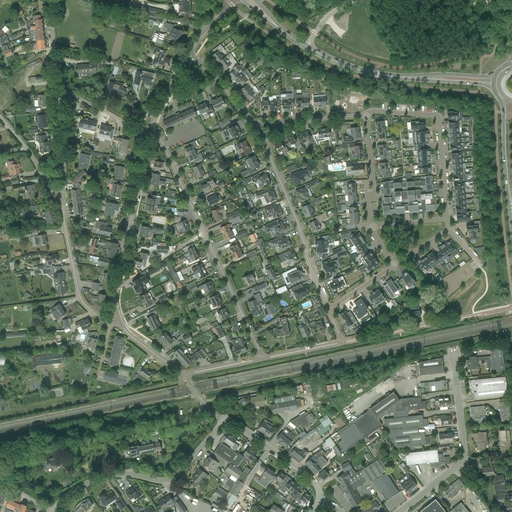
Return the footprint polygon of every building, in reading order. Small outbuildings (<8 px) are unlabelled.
[(188,12),(187,0),(179,0),(173,0),(173,4),(178,4),(178,12),(188,12)] [(41,19),(40,15),(35,16),(32,16),(32,20),(30,21),(30,22),(28,23),(28,26),(42,24),(42,19),(41,19)] [(166,23),(165,27),(165,28),(167,29),(169,32),(170,32),(169,35),(167,37),(178,43),(184,33),(174,27),(173,25),(166,23)] [(155,33),(152,41),(155,42),(162,44),(162,42),(165,35),(158,33),(158,34),(155,33)] [(7,37),(0,39),(0,41),(1,45),(9,42),(7,37)] [(45,49),(44,40),(36,41),(37,43),(30,44),(31,50),(37,49),(45,49)] [(217,64),(218,63),(224,58),(220,53),(224,50),(223,49),(220,45),(213,50),(215,53),(211,56),(217,64)] [(154,59),(152,65),(158,67),(163,69),(164,65),(165,62),(164,62),(163,62),(166,51),(161,50),(155,48),(153,54),(155,55),(157,56),(155,60),(154,59)] [(25,62),(35,56),(33,53),(23,59),(25,62)] [(232,59),(228,55),(225,57),(224,58),(218,63),(224,70),(228,67),(230,70),(231,69),(237,64),(233,58),(232,59)] [(230,74),(228,75),(232,80),(232,81),(233,79),(239,75),(238,75),(236,72),(240,70),(239,69),(242,67),(240,65),(239,63),(237,64),(231,69),(233,71),(230,74)] [(76,74),(96,72),(96,64),(80,65),(75,66),(76,74)] [(126,72),(131,68),(127,64),(122,68),(126,72)] [(137,71),(134,84),(138,85),(140,80),(147,82),(152,83),(153,78),(154,74),(141,71),(140,72),(137,71)] [(239,75),(233,79),(237,84),(239,83),(241,85),(242,85),(242,84),(248,80),(250,79),(244,71),(240,74),(238,75),(239,75)] [(243,87),(239,91),(240,91),(239,92),(242,95),(242,94),(243,95),(251,89),(249,86),(251,84),(251,83),(250,81),(248,80),(242,84),(242,85),(243,87)] [(114,81),(113,83),(109,82),(107,90),(106,94),(111,96),(112,91),(117,92),(117,94),(117,95),(121,96),(122,95),(122,94),(124,94),(126,89),(122,88),(123,84),(114,81)] [(251,89),(243,95),(244,96),(243,97),(245,100),(246,99),(247,100),(251,97),(253,100),(258,95),(261,92),(259,90),(258,91),(256,93),(252,88),(251,89)] [(292,90),(292,94),(292,95),(293,95),(293,96),(294,96),(294,101),(296,100),(296,109),(300,108),(300,110),(302,109),(301,97),(302,97),(301,95),(298,96),(296,96),(295,89),(292,90)] [(324,98),(319,98),(320,108),(322,108),(322,107),(326,106),(326,105),(330,105),(329,99),(329,92),(329,91),(324,91),(325,95),(325,96),(324,96),(324,98)] [(38,96),(34,96),(34,99),(38,99),(39,107),(47,106),(46,106),(46,102),(45,102),(45,95),(40,96),(38,96)] [(286,97),(281,98),(281,99),(282,109),(283,109),(284,111),(290,110),(290,106),(293,106),(293,100),(293,96),(293,95),(292,95),(286,95),(286,96),(286,97)] [(224,103),(221,97),(215,100),(215,98),(210,100),(214,109),(222,106),(223,108),(227,106),(225,102),(224,103)] [(280,107),(280,102),(279,98),(272,99),(272,102),(269,102),(269,111),(269,112),(276,111),(276,106),(280,106),(280,107)] [(262,104),(260,104),(261,112),(269,111),(269,102),(268,99),(262,100),(262,104)] [(207,107),(205,103),(196,106),(198,110),(196,112),(198,115),(200,114),(202,117),(208,114),(208,115),(209,115),(213,112),(210,106),(207,107)] [(170,128),(196,116),(193,108),(179,114),(179,112),(175,114),(175,116),(162,122),(166,130),(170,128)] [(450,112),(446,112),(447,115),(448,118),(448,119),(451,119),(451,122),(457,121),(458,121),(461,121),(462,121),(468,120),(471,120),(471,117),(463,118),(462,118),(462,117),(457,118),(457,113),(453,113),(453,112),(450,112)] [(38,116),(37,116),(38,128),(39,128),(49,127),(49,121),(48,121),(47,115),(38,116)] [(79,126),(78,127),(79,128),(86,129),(94,131),(96,122),(88,120),(88,119),(87,119),(86,118),(85,119),(84,120),(80,119),(79,126)] [(221,122),(223,127),(230,123),(228,118),(221,122)] [(386,121),(385,118),(378,118),(378,119),(379,119),(380,121),(375,122),(375,128),(384,127),(384,121),(386,121)] [(100,125),(98,136),(103,137),(103,135),(108,136),(107,138),(111,139),(113,130),(111,129),(111,128),(107,127),(107,126),(107,127),(106,126),(106,127),(105,126),(104,126),(100,125)] [(225,131),(221,133),(224,138),(227,136),(231,134),(233,138),(236,137),(241,135),(236,125),(232,127),(229,129),(228,129),(227,130),(225,131)] [(325,127),(322,128),(325,141),(324,137),(329,137),(329,140),(330,140),(331,142),(336,141),(334,131),(331,131),(331,133),(329,133),(329,132),(328,128),(325,129),(325,127)] [(312,135),(315,142),(317,145),(319,144),(319,142),(325,141),(322,128),(320,128),(320,129),(317,130),(318,134),(312,135)] [(343,143),(354,142),(354,141),(354,138),(360,138),(360,133),(359,133),(358,128),(350,128),(351,136),(343,137),(343,143)] [(424,128),(411,130),(412,138),(428,137),(428,134),(427,134),(427,131),(422,132),(422,129),(424,129),(424,128)] [(302,134),(299,136),(301,140),(302,143),(306,142),(308,141),(309,143),(312,142),(312,143),(315,142),(312,135),(309,137),(307,131),(304,133),(304,134),(302,134)] [(385,139),(385,133),(376,134),(376,139),(381,139),(381,142),(387,141),(391,141),(391,138),(385,139)] [(44,135),(36,136),(36,140),(39,140),(39,143),(40,143),(40,152),(49,152),(49,146),(49,142),(45,142),(45,139),(44,135)] [(298,147),(299,149),(300,152),(303,150),(302,147),(298,138),(295,140),(293,135),(286,138),(289,143),(286,144),(287,147),(290,145),(292,150),(298,147)] [(428,137),(412,138),(413,147),(423,147),(423,144),(428,143),(428,137)] [(121,139),(117,138),(116,143),(120,144),(118,153),(117,153),(116,158),(125,160),(127,150),(126,150),(128,140),(121,139)] [(187,155),(195,152),(193,149),(197,147),(195,141),(190,143),(186,145),(187,148),(184,149),(187,155)] [(248,148),(245,141),(237,145),(234,146),(236,151),(238,150),(241,157),(251,152),(249,148),(248,148)] [(282,145),(280,141),(274,144),(278,153),(281,151),(282,152),(283,152),(284,154),(288,151),(287,149),(285,144),(282,145)] [(377,151),(386,151),(386,145),(388,144),(387,141),(381,142),(382,145),(377,145),(377,151)] [(101,142),(100,151),(108,152),(109,143),(101,142)] [(351,143),(348,144),(349,152),(351,151),(352,158),(353,158),(353,159),(357,159),(356,158),(362,157),(361,150),(361,146),(356,146),(356,143),(351,143)] [(423,147),(413,147),(413,148),(414,147),(414,151),(417,150),(417,156),(430,155),(429,151),(429,149),(423,150),(423,147)] [(386,151),(377,151),(378,157),(383,157),(383,160),(389,159),(389,156),(391,156),(390,150),(386,151)] [(196,155),(195,152),(187,155),(189,161),(193,160),(194,163),(203,159),(200,153),(196,155)] [(87,168),(89,155),(81,154),(78,167),(87,168)] [(430,155),(417,156),(418,165),(417,165),(427,164),(427,161),(430,161),(429,155),(430,155)] [(240,173),(242,178),(249,174),(250,174),(251,173),(256,171),(254,168),(259,166),(254,156),(250,158),(246,160),(250,167),(249,168),(247,170),(240,173)] [(162,168),(163,163),(161,163),(158,162),(159,158),(153,157),(152,161),(155,161),(154,164),(153,169),(154,169),(154,171),(161,172),(165,173),(165,172),(160,171),(161,167),(162,168)] [(389,159),(383,160),(383,163),(378,163),(379,169),(388,168),(392,168),(390,165),(390,162),(389,162),(389,159)] [(14,165),(13,161),(7,162),(9,175),(2,177),(3,181),(16,178),(15,174),(19,173),(18,167),(19,167),(19,164),(14,165)] [(308,171),(317,167),(314,161),(305,165),(308,171)] [(352,167),(352,163),(346,164),(346,170),(351,170),(351,175),(355,175),(356,175),(358,175),(359,174),(363,174),(362,166),(352,167)] [(427,164),(417,165),(417,169),(418,169),(419,174),(423,174),(423,175),(428,174),(428,173),(431,173),(430,167),(427,167),(427,164)] [(197,178),(202,176),(204,175),(200,165),(192,168),(197,178)] [(288,173),(295,170),(293,165),(285,168),(288,173)] [(121,180),(123,168),(115,166),(113,178),(121,180)] [(388,171),(388,168),(379,169),(379,175),(384,175),(385,177),(383,177),(383,178),(391,177),(390,172),(389,171),(388,171)] [(78,184),(78,182),(87,174),(82,170),(71,181),(75,185),(76,189),(71,190),(75,215),(83,214),(79,189),(79,188),(79,187),(80,187),(80,186),(80,185),(80,184),(79,184),(78,184)] [(307,175),(305,170),(301,172),(300,171),(291,175),(291,176),(289,177),(290,178),(291,180),(291,181),(293,181),(295,185),(299,183),(299,184),(301,183),(303,182),(304,181),(303,177),(307,175)] [(159,177),(161,172),(154,171),(154,174),(152,173),(151,179),(165,182),(166,179),(159,177)] [(258,176),(257,174),(250,177),(253,182),(255,181),(256,184),(257,183),(259,187),(265,185),(266,186),(270,183),(268,181),(269,180),(266,174),(264,175),(264,174),(261,177),(260,176),(258,176)] [(419,181),(406,182),(406,187),(412,186),(425,185),(430,185),(430,181),(432,180),(431,176),(425,176),(425,181),(419,182),(419,181)] [(205,184),(201,186),(203,192),(210,189),(216,186),(214,182),(212,179),(206,182),(207,184),(205,184)] [(111,192),(110,196),(112,196),(113,196),(115,198),(118,199),(118,198),(119,198),(121,186),(122,185),(123,185),(124,183),(118,182),(113,181),(112,180),(111,180),(111,184),(112,184),(111,192)] [(306,188),(318,183),(317,180),(305,185),(306,188)] [(343,186),(342,186),(343,190),(344,190),(355,189),(354,183),(351,184),(351,181),(343,181),(343,184),(343,186)] [(26,193),(21,193),(23,200),(27,199),(30,198),(35,197),(34,193),(33,190),(35,189),(34,185),(29,186),(24,187),(26,193)] [(407,191),(407,196),(414,195),(420,195),(431,194),(431,190),(433,190),(432,185),(430,185),(425,185),(426,190),(420,190),(412,190),(407,191)] [(298,202),(303,200),(309,198),(305,188),(295,192),(298,197),(296,197),(298,202)] [(383,189),(381,189),(381,194),(383,194),(383,198),(390,197),(394,197),(407,196),(407,191),(396,192),(394,192),(394,193),(390,193),(389,188),(383,189)] [(276,198),(275,195),(274,195),(272,191),(271,191),(271,192),(270,193),(268,189),(264,191),(255,195),(257,199),(262,196),(264,197),(267,203),(271,201),(276,199),(275,199),(276,198)] [(247,193),(241,196),(244,202),(245,202),(246,203),(248,202),(250,206),(252,210),(254,209),(250,199),(249,196),(247,193)] [(147,198),(146,204),(159,206),(159,204),(158,204),(160,196),(156,196),(156,195),(156,196),(151,195),(151,194),(150,198),(147,198)] [(421,205),(421,210),(421,211),(426,211),(435,211),(434,201),(434,198),(431,198),(431,194),(420,195),(421,205)] [(215,195),(206,199),(209,206),(218,202),(215,195)] [(345,201),(345,202),(345,205),(353,204),(353,201),(356,201),(355,195),(348,196),(348,201),(345,201)] [(414,195),(407,196),(407,199),(408,204),(408,211),(408,213),(409,213),(418,212),(418,210),(421,210),(421,205),(417,206),(417,205),(413,205),(412,200),(414,200),(414,195)] [(314,214),(312,208),(314,207),(313,204),(322,200),(321,196),(304,203),(305,206),(302,207),(304,211),(305,213),(305,214),(306,217),(311,215),(311,216),(312,216),(312,215),(314,214)] [(407,196),(394,197),(395,209),(395,213),(395,214),(403,213),(403,211),(408,211),(408,204),(403,205),(404,206),(400,206),(399,201),(401,201),(401,200),(407,199),(407,196)] [(395,213),(395,209),(389,210),(388,206),(387,203),(391,202),(390,197),(383,198),(384,201),(382,201),(382,203),(382,205),(383,205),(383,206),(382,206),(383,215),(389,215),(389,214),(395,213)] [(89,207),(95,206),(94,202),(97,202),(97,198),(92,199),(92,202),(88,202),(89,207)] [(118,211),(119,205),(107,202),(104,214),(112,216),(114,210),(118,211)] [(146,204),(144,210),(148,210),(147,213),(147,214),(152,214),(155,214),(156,214),(157,209),(161,210),(162,207),(159,206),(146,204)] [(345,205),(344,205),(344,208),(344,209),(349,209),(349,213),(357,213),(356,207),(353,207),(353,204),(345,205)] [(272,216),(273,219),(276,217),(276,218),(277,217),(282,215),(279,206),(275,207),(274,205),(270,207),(264,209),(267,215),(268,218),(272,216)] [(38,206),(25,207),(25,214),(29,214),(30,214),(38,213),(38,206)] [(220,208),(212,211),(216,221),(222,218),(219,213),(224,211),(224,210),(222,207),(222,206),(219,207),(220,208)] [(258,218),(257,214),(256,213),(254,209),(252,210),(254,215),(248,218),(250,222),(258,218)] [(47,224),(51,223),(56,222),(53,210),(48,212),(45,213),(41,213),(43,220),(44,225),(47,224)] [(229,221),(239,216),(240,216),(238,210),(226,215),(229,221)] [(471,215),(471,211),(461,212),(461,215),(456,216),(457,222),(469,221),(469,215),(471,215)] [(320,228),(318,224),(322,222),(321,221),(328,218),(326,214),(325,213),(311,219),(312,222),(309,223),(309,225),(310,225),(311,226),(310,226),(312,232),(313,231),(314,232),(317,231),(317,230),(320,228)] [(181,217),(174,216),(174,217),(172,217),(172,221),(174,221),(175,224),(173,225),(175,228),(178,232),(177,233),(178,236),(182,234),(181,232),(189,229),(185,220),(181,223),(180,220),(180,217),(181,217)] [(241,221),(239,216),(229,221),(230,220),(232,225),(241,221)] [(346,230),(355,228),(355,224),(358,224),(357,218),(350,219),(350,225),(346,225),(346,230)] [(270,223),(263,226),(265,230),(266,233),(270,231),(272,236),(276,235),(285,231),(281,222),(278,223),(277,220),(272,222),(270,223)] [(466,232),(468,232),(469,239),(471,239),(471,240),(475,239),(474,238),(476,238),(475,231),(477,231),(477,227),(482,226),(481,221),(474,221),(474,226),(473,226),(469,226),(469,227),(465,227),(466,232)] [(107,224),(107,223),(96,222),(94,228),(99,229),(98,234),(105,235),(109,236),(111,228),(105,227),(106,223),(107,224)] [(230,231),(228,228),(230,227),(228,224),(220,228),(223,234),(231,230),(230,231)] [(162,230),(162,227),(153,226),(152,228),(141,226),(139,235),(147,236),(148,231),(152,232),(161,234),(161,233),(162,232),(163,231),(162,230)] [(225,240),(234,236),(231,230),(223,234),(225,240)] [(21,239),(32,236),(30,231),(20,234),(14,234),(15,239),(21,238),(21,239)] [(354,244),(354,245),(362,239),(360,236),(359,237),(358,234),(356,235),(354,232),(351,234),(350,232),(340,235),(341,239),(348,238),(353,245),(354,244)] [(36,246),(40,245),(47,244),(45,235),(34,237),(36,246)] [(277,238),(269,242),(271,247),(272,249),(276,247),(278,251),(280,251),(282,250),(283,250),(285,249),(291,246),(288,239),(287,237),(284,238),(283,239),(281,236),(277,238)] [(315,244),(315,245),(315,247),(316,247),(318,257),(318,256),(322,255),(322,254),(327,253),(326,249),(327,249),(327,248),(327,249),(326,242),(325,242),(324,237),(325,237),(325,236),(317,238),(318,241),(315,242),(315,244)] [(90,246),(89,253),(109,257),(114,258),(117,244),(112,243),(105,241),(105,244),(98,242),(98,240),(92,238),(92,239),(90,246)] [(362,239),(354,245),(356,248),(355,248),(357,251),(358,251),(360,253),(360,254),(366,250),(365,250),(365,249),(364,247),(366,246),(364,243),(362,239)] [(454,245),(453,245),(450,240),(444,244),(450,252),(451,255),(453,257),(458,253),(456,250),(457,250),(454,245)] [(259,241),(254,243),(248,246),(249,249),(251,248),(250,247),(255,245),(255,247),(256,246),(258,246),(261,251),(263,250),(263,249),(259,241)] [(240,250),(237,244),(229,248),(232,254),(239,251),(240,250)] [(438,254),(437,255),(442,261),(443,261),(445,259),(448,257),(446,254),(450,252),(444,244),(443,245),(443,244),(440,247),(439,248),(438,249),(440,253),(438,254)] [(343,246),(332,251),(333,255),(336,254),(345,251),(344,250),(345,250),(343,246)] [(180,260),(189,256),(196,253),(193,247),(187,250),(188,253),(183,255),(184,256),(179,258),(180,260)] [(133,261),(133,262),(133,263),(133,264),(136,265),(136,266),(136,267),(137,267),(137,268),(138,268),(139,268),(140,268),(141,267),(141,266),(141,265),(145,266),(147,257),(148,252),(141,250),(140,255),(140,257),(138,257),(138,258),(135,257),(134,261),(133,261)] [(240,250),(239,251),(232,254),(231,255),(232,257),(232,258),(233,257),(234,260),(243,256),(242,253),(240,250)] [(346,255),(345,251),(336,254),(338,259),(346,255)] [(362,257),(360,258),(364,264),(364,265),(375,258),(373,255),(370,252),(368,253),(366,251),(361,254),(362,257)] [(289,255),(288,252),(278,256),(281,263),(286,261),(288,265),(289,265),(290,266),(291,266),(291,265),(292,265),(292,264),(293,264),(292,263),(297,261),(294,253),(289,255)] [(427,256),(426,257),(433,267),(442,261),(437,255),(435,256),(432,252),(431,253),(430,253),(427,255),(427,256)] [(47,253),(39,255),(41,260),(45,259),(46,263),(43,263),(44,265),(45,265),(45,268),(53,267),(54,267),(54,266),(52,266),(51,264),(53,263),(58,262),(56,255),(51,256),(51,255),(48,256),(47,253)] [(188,264),(199,259),(196,253),(189,256),(180,260),(181,263),(187,260),(188,264)] [(112,261),(106,259),(98,258),(90,256),(89,260),(97,262),(97,263),(99,264),(99,266),(104,267),(105,265),(107,266),(110,266),(112,267),(113,266),(114,266),(114,264),(114,263),(113,263),(114,261),(112,261)] [(433,267),(426,257),(421,260),(421,261),(420,261),(419,261),(419,262),(420,264),(418,265),(422,271),(425,269),(426,272),(433,267)] [(364,264),(358,269),(361,274),(364,272),(363,270),(366,268),(367,267),(369,270),(370,270),(379,264),(376,260),(375,258),(364,265),(364,264)] [(329,260),(322,263),(323,267),(322,267),(324,270),(326,273),(329,272),(330,274),(331,277),(336,275),(335,272),(338,271),(337,268),(334,261),(330,263),(329,260)] [(150,274),(166,265),(164,261),(148,270),(150,274)] [(197,273),(204,270),(201,264),(194,267),(195,268),(191,269),(194,274),(197,273)] [(270,265),(264,268),(268,276),(270,280),(276,277),(270,265)] [(54,274),(53,267),(45,268),(45,269),(40,269),(42,271),(43,274),(46,274),(53,279),(55,289),(56,295),(61,294),(65,293),(63,278),(64,278),(63,272),(54,274)] [(296,267),(282,274),(284,277),(287,276),(290,283),(301,279),(300,276),(302,275),(300,270),(297,271),(296,267)] [(200,279),(202,278),(207,276),(204,270),(197,273),(194,274),(193,275),(194,278),(198,280),(200,279)] [(403,277),(399,280),(404,287),(406,285),(408,287),(415,283),(405,271),(401,274),(403,277)] [(175,283),(180,281),(176,272),(175,273),(171,275),(175,283)] [(109,284),(111,275),(103,273),(101,283),(109,284)] [(246,285),(250,282),(251,282),(250,282),(254,280),(251,274),(243,278),(246,285)] [(141,277),(133,281),(135,285),(134,286),(133,287),(134,287),(133,288),(135,292),(136,292),(136,293),(137,292),(137,293),(146,289),(144,284),(145,284),(149,282),(148,280),(146,276),(141,278),(141,277)] [(334,283),(329,285),(332,292),(343,287),(342,283),(344,282),(342,276),(339,278),(339,277),(333,280),(334,283)] [(386,284),(384,286),(383,285),(383,286),(392,299),(393,299),(396,297),(393,293),(397,290),(398,292),(402,290),(399,285),(398,285),(399,286),(398,286),(397,284),(398,284),(395,280),(392,282),(390,279),(390,280),(389,280),(388,281),(386,282),(385,282),(386,284)] [(214,290),(210,281),(199,286),(201,290),(204,289),(206,293),(214,290)] [(301,284),(290,289),(292,292),(293,292),(296,299),(300,297),(301,297),(305,296),(305,295),(309,294),(307,289),(306,286),(305,286),(302,288),(301,284)] [(285,286),(275,290),(277,295),(287,290),(285,286)] [(373,299),(370,301),(374,307),(380,303),(378,300),(383,296),(378,290),(378,289),(374,292),(373,292),(372,293),(372,294),(370,296),(373,299)] [(151,301),(147,293),(139,297),(144,308),(155,303),(153,299),(151,301)] [(252,301),(248,303),(250,308),(261,302),(261,303),(263,302),(262,300),(260,296),(259,293),(253,296),(255,299),(255,300),(252,301)] [(104,303),(106,295),(98,294),(98,297),(92,296),(91,300),(104,303)] [(213,296),(209,298),(211,304),(213,308),(216,307),(217,306),(220,305),(222,304),(217,294),(213,296)] [(357,307),(353,311),(358,319),(363,316),(361,313),(365,311),(368,309),(366,306),(360,298),(354,302),(357,307)] [(394,299),(392,301),(391,300),(389,301),(394,308),(398,306),(394,299)] [(261,302),(250,308),(252,313),(253,312),(254,315),(256,316),(261,313),(258,307),(262,305),(261,303),(261,302)] [(51,309),(50,310),(56,320),(58,319),(61,317),(65,314),(59,304),(51,309)] [(321,307),(319,304),(315,305),(317,309),(316,310),(319,318),(325,315),(322,307),(321,307)] [(412,319),(420,317),(419,312),(417,304),(412,305),(414,311),(410,311),(411,314),(409,315),(409,316),(409,318),(410,319),(412,318),(412,319)] [(270,305),(265,307),(266,310),(268,314),(268,315),(271,314),(274,313),(276,312),(274,307),(271,308),(270,305)] [(229,317),(228,314),(225,308),(220,310),(217,312),(221,321),(224,319),(229,317)] [(152,330),(156,328),(160,326),(155,315),(157,313),(156,310),(147,314),(149,317),(146,318),(152,330)] [(345,311),(339,315),(342,319),(342,320),(344,323),(347,327),(353,323),(354,323),(356,322),(356,321),(349,311),(349,312),(347,313),(345,311)] [(289,335),(286,317),(279,318),(279,322),(280,322),(282,329),(277,330),(276,328),(273,328),(275,337),(289,335)] [(70,329),(69,326),(72,324),(71,318),(62,320),(65,330),(70,329)] [(230,320),(233,328),(238,327),(235,318),(230,320)] [(91,326),(88,319),(82,322),(81,321),(75,324),(77,328),(81,326),(82,330),(91,326)] [(314,322),(310,323),(310,325),(312,329),(314,333),(324,329),(322,324),(320,321),(314,323),(314,322)] [(219,339),(225,336),(219,325),(218,326),(214,328),(219,339)] [(303,338),(309,335),(305,326),(299,329),(303,338)] [(80,337),(79,338),(84,339),(84,342),(86,342),(85,347),(94,349),(97,339),(94,338),(96,332),(84,333),(81,333),(80,337)] [(165,332),(163,334),(159,338),(167,347),(171,343),(173,341),(174,343),(176,341),(173,337),(171,339),(165,332)] [(116,368),(124,338),(115,336),(107,366),(116,368)] [(247,351),(241,337),(237,339),(240,345),(240,346),(241,349),(242,349),(243,353),(247,351)] [(232,340),(231,341),(232,343),(232,344),(234,351),(236,355),(243,353),(242,349),(241,349),(240,346),(240,345),(236,347),(234,340),(232,340)] [(178,359),(184,354),(189,352),(189,351),(189,352),(186,348),(183,345),(179,348),(173,353),(173,354),(178,359)] [(504,371),(502,348),(490,350),(491,356),(476,358),(476,356),(469,357),(469,360),(466,360),(467,369),(477,368),(476,362),(491,360),(492,372),(504,371)] [(184,354),(178,359),(181,362),(182,364),(185,367),(191,362),(193,360),(192,359),(193,358),(194,360),(196,361),(199,359),(201,361),(206,357),(207,356),(201,349),(200,351),(199,350),(190,357),(188,354),(186,356),(184,354)] [(419,375),(438,373),(443,373),(441,358),(418,363),(418,368),(419,375)] [(135,373),(131,378),(134,381),(137,377),(138,378),(141,377),(142,376),(147,379),(151,373),(143,368),(142,370),(139,374),(139,373),(136,371),(135,373)] [(119,370),(118,375),(106,372),(104,379),(125,385),(128,373),(119,370)] [(505,377),(468,381),(469,387),(471,387),(471,393),(473,393),(474,399),(503,396),(507,396),(507,392),(505,377)] [(444,389),(444,384),(444,380),(440,381),(420,383),(420,387),(434,386),(435,390),(444,389)] [(393,392),(374,405),(382,417),(388,413),(393,412),(417,410),(416,402),(415,398),(407,399),(398,400),(393,392)] [(263,403),(265,403),(263,395),(256,396),(256,397),(250,398),(252,408),(258,406),(258,407),(264,406),(263,403)] [(295,402),(295,400),(294,395),(274,399),(275,404),(270,405),(272,414),(297,410),(296,407),(301,406),(300,401),(295,402)] [(238,401),(240,406),(246,403),(243,398),(238,401)] [(444,399),(444,398),(435,399),(435,403),(439,403),(439,407),(440,407),(441,410),(445,409),(445,407),(449,406),(448,398),(444,399)] [(421,401),(416,402),(417,410),(422,409),(421,405),(425,404),(425,401),(421,401)] [(508,402),(499,402),(499,403),(500,413),(496,413),(497,422),(508,421),(510,420),(509,417),(508,402)] [(370,409),(378,420),(382,417),(374,405),(370,408),(370,409)] [(485,418),(484,406),(470,408),(470,416),(472,416),(473,424),(479,423),(478,419),(480,419),(480,418),(485,418)] [(344,452),(372,433),(368,428),(370,427),(367,423),(371,420),(374,424),(375,424),(378,428),(382,426),(378,420),(370,409),(336,433),(342,440),(337,443),(344,452)] [(306,412),(291,421),(298,427),(300,424),(303,427),(304,426),(305,428),(307,427),(306,425),(315,419),(311,413),(308,415),(306,412)] [(423,419),(422,415),(417,416),(384,419),(385,431),(422,427),(427,427),(428,430),(434,429),(434,424),(427,425),(427,419),(423,419)] [(446,417),(446,416),(436,417),(437,421),(441,421),(441,425),(451,424),(450,416),(446,417)] [(264,420),(258,429),(269,438),(275,430),(271,427),(272,425),(264,420)] [(368,428),(372,433),(378,428),(375,424),(374,424),(371,420),(367,423),(370,427),(368,428)] [(294,449),(290,453),(296,457),(294,459),(299,463),(301,461),(304,457),(306,455),(308,453),(303,449),(301,452),(300,451),(305,447),(306,449),(320,438),(319,436),(326,431),(321,424),(314,429),(293,445),(291,447),(294,449)] [(280,434),(276,439),(279,441),(278,442),(282,446),(292,434),(291,434),(294,430),(295,429),(297,428),(295,427),(293,429),(290,433),(289,431),(287,433),(283,430),(281,434),(280,434)] [(417,428),(385,431),(388,437),(396,448),(405,447),(406,453),(410,453),(409,447),(410,447),(421,445),(429,444),(428,437),(425,437),(424,433),(418,434),(417,428)] [(505,431),(505,430),(499,431),(500,443),(501,453),(511,452),(509,431),(505,431)] [(486,442),(485,432),(472,434),(473,441),(475,441),(476,451),(484,450),(483,446),(488,445),(488,442),(486,442)] [(446,444),(446,443),(453,442),(452,433),(439,434),(440,445),(437,445),(438,450),(448,448),(448,444),(446,444)] [(221,440),(223,441),(231,446),(229,448),(234,452),(238,446),(237,445),(234,443),(236,440),(228,434),(226,437),(224,436),(221,440)] [(286,449),(289,445),(291,442),(290,442),(294,436),(292,434),(282,446),(286,449)] [(371,443),(377,437),(375,434),(368,439),(371,443)] [(334,445),(335,445),(330,437),(325,440),(326,442),(325,442),(330,448),(334,445)] [(147,445),(138,447),(139,454),(153,451),(154,454),(156,453),(156,451),(161,450),(160,447),(159,443),(153,444),(153,443),(149,443),(147,443),(147,445)] [(220,443),(214,452),(218,455),(220,457),(230,464),(237,454),(222,443),(220,443)] [(335,445),(332,447),(338,457),(342,455),(335,445)] [(139,454),(138,447),(138,446),(127,448),(127,450),(125,450),(126,455),(128,455),(129,457),(139,454)] [(254,458),(257,454),(248,447),(242,455),(239,453),(236,457),(232,464),(238,468),(245,456),(252,461),(254,458)] [(308,460),(305,464),(309,468),(315,463),(314,463),(317,460),(318,459),(321,456),(322,455),(324,453),(322,450),(321,450),(313,455),(313,456),(308,460)] [(437,450),(415,452),(410,453),(406,453),(405,453),(406,465),(430,463),(431,467),(440,466),(440,464),(442,463),(441,454),(437,455),(437,450)] [(46,460),(41,461),(43,470),(48,469),(48,468),(52,467),(52,469),(57,468),(56,466),(63,465),(62,458),(59,459),(58,458),(58,457),(46,460)] [(213,460),(209,457),(207,460),(206,459),(203,464),(207,467),(213,471),(218,464),(213,460)] [(315,463),(309,468),(315,474),(321,469),(328,463),(325,460),(322,463),(318,459),(317,460),(314,463),(315,463)] [(398,493),(396,488),(385,473),(380,464),(382,463),(379,459),(360,470),(367,481),(372,489),(375,492),(379,490),(386,501),(398,493)] [(344,474),(336,478),(339,483),(353,475),(350,469),(351,468),(352,468),(348,462),(341,466),(343,471),(345,473),(344,474)] [(407,474),(410,472),(406,466),(403,462),(399,465),(407,474)] [(231,489),(237,479),(242,473),(242,472),(230,464),(225,471),(237,479),(235,482),(229,478),(225,484),(231,489)] [(267,468),(262,465),(260,468),(265,472),(263,474),(260,478),(267,483),(271,479),(272,477),(273,475),(275,473),(267,468)] [(483,477),(493,476),(493,474),(492,467),(482,468),(483,477)] [(197,490),(208,476),(199,469),(195,474),(192,479),(195,481),(191,485),(194,487),(195,488),(197,490)] [(327,477),(333,472),(331,469),(327,473),(324,470),(322,472),(318,475),(323,481),(327,477)] [(367,481),(360,470),(353,475),(339,483),(341,487),(339,489),(339,488),(339,489),(341,492),(341,491),(343,490),(352,507),(362,503),(359,498),(355,489),(360,486),(361,486),(361,485),(367,481)] [(237,479),(244,484),(247,476),(242,472),(237,479)] [(280,488),(285,481),(283,479),(285,476),(280,472),(275,479),(278,481),(275,484),(280,488)] [(496,476),(496,473),(493,474),(493,476),(495,495),(505,494),(503,475),(496,476)] [(410,490),(413,488),(416,486),(409,477),(400,484),(406,492),(409,490),(410,490)] [(223,511),(226,511),(244,484),(237,479),(231,489),(229,493),(227,495),(223,501),(218,509),(223,511)] [(450,500),(454,496),(458,494),(456,492),(460,489),(464,486),(458,479),(450,485),(448,487),(449,488),(444,492),(450,500)] [(295,484),(290,480),(288,483),(285,481),(280,488),(279,490),(284,493),(287,489),(290,491),(295,484)] [(295,500),(300,494),(298,492),(300,488),(295,484),(290,491),(293,493),(290,496),(295,500)] [(134,500),(137,497),(142,494),(136,485),(125,493),(130,500),(133,498),(134,500)] [(217,489),(213,495),(223,501),(227,495),(217,489)] [(116,499),(111,492),(107,494),(106,492),(99,497),(101,502),(100,503),(101,504),(101,505),(102,506),(103,506),(104,505),(105,507),(108,504),(116,499)] [(311,497),(306,492),(303,496),(300,494),(295,500),(300,504),(302,501),(305,503),(311,497)] [(511,511),(511,502),(506,503),(505,494),(495,495),(496,505),(503,504),(503,507),(506,506),(506,511),(511,511)] [(173,502),(169,495),(163,499),(158,502),(161,506),(163,510),(167,507),(173,502)] [(85,511),(93,505),(89,499),(90,499),(89,499),(88,499),(87,499),(86,500),(87,500),(85,501),(84,500),(83,501),(82,501),(81,502),(80,503),(79,503),(78,504),(77,505),(76,506),(76,507),(75,508),(74,509),(74,510),(73,511),(72,511),(73,511),(74,511),(85,511)] [(121,510),(126,507),(120,499),(115,502),(121,510)] [(445,511),(440,506),(435,499),(419,511),(445,511)] [(4,510),(9,511),(12,511),(13,511),(14,510),(17,504),(9,500),(6,506),(4,510)] [(175,504),(174,504),(180,511),(184,511),(186,511),(179,500),(175,504)] [(379,507),(376,503),(375,502),(371,505),(370,505),(364,510),(361,511),(376,511),(375,510),(379,507)] [(468,511),(465,508),(461,502),(451,510),(453,511),(468,511)]
